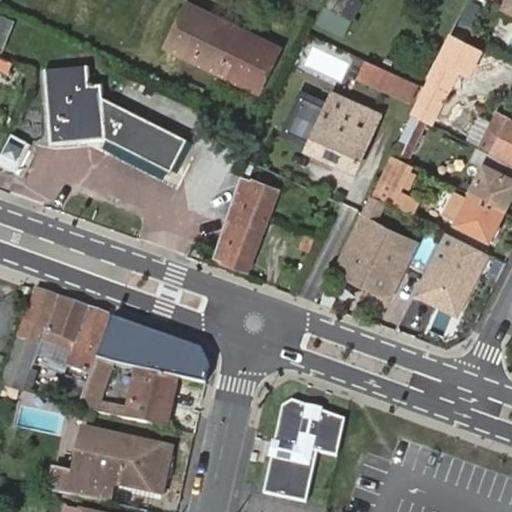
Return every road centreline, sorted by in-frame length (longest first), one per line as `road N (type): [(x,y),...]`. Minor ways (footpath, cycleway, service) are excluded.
road 1 (secondary): [(242,299),(0,213)]
road 2 (secondary): [(0,250),(223,330)]
road 3 (secondary): [(280,329),(465,393)]
road 4 (residential): [(244,353),(207,511)]
